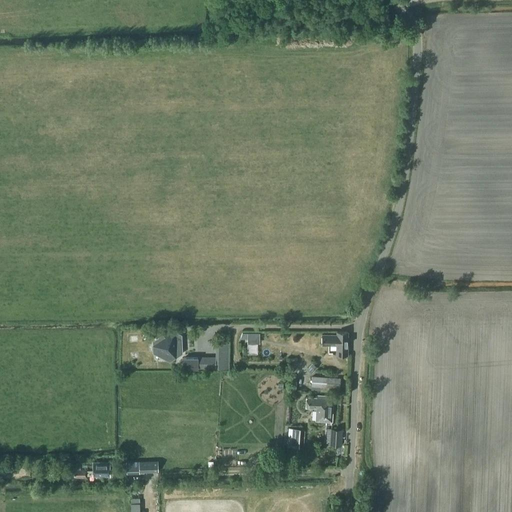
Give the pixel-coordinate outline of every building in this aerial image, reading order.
[(249,330),(249,341),(261,341),(261,330),(249,330)] [(167,331),(156,338),(157,351),(157,353),(167,358),(172,354),(175,356),(181,352),(181,338),(167,331)] [(348,331),(337,331),(337,334),(322,334),(322,344),(336,344),(336,354),(348,354),(348,331)] [(215,357),(197,357),(197,367),(227,367),(227,343),(215,343),(215,357)] [(183,357),(183,367),(197,367),(197,357),(183,357)] [(313,362),(307,368),(312,373),(318,367),(313,362)] [(311,384),(321,385),(326,385),(326,389),(340,389),(340,376),(312,374),(311,384)] [(332,421),(333,395),(326,395),(317,395),(317,397),(306,397),(306,407),(316,407),(316,420),(332,421)] [(288,444),(301,444),(302,425),(289,425),(288,444)] [(341,445),(342,429),(327,428),(327,444),(341,445)] [(146,472),(159,471),(158,461),(146,461),(146,472)] [(110,476),(110,462),(93,463),(93,471),(88,471),(88,469),(81,469),(81,465),(76,465),(76,471),(74,471),(75,478),(81,478),(82,480),(88,479),(88,476),(93,476),(110,476)] [(132,511),(142,511),(142,496),(132,496),(132,511)]
